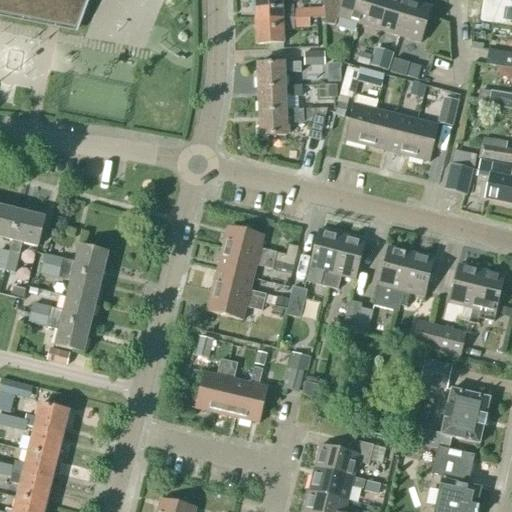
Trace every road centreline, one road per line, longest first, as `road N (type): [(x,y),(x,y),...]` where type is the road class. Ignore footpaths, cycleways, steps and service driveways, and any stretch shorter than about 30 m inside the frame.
road 1 (residential): [(511,242),(199,163)]
road 2 (residential): [(134,431),(199,163)]
road 3 (residential): [(199,163),(0,135)]
road 4 (residential): [(199,163),(213,97),(216,0)]
road 5 (residential): [(278,466),(134,431)]
